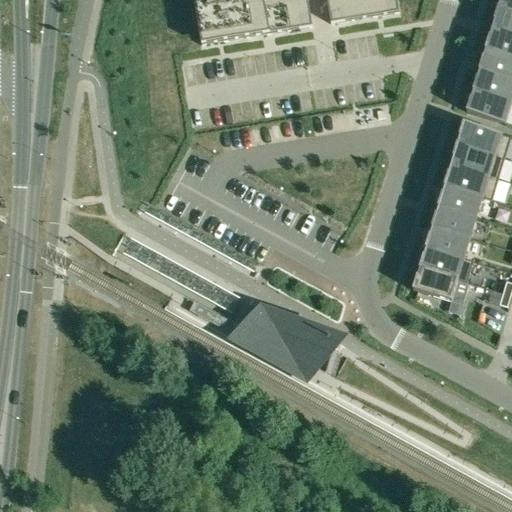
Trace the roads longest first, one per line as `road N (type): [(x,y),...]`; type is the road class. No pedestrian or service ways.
road 1 (residential): [(450,0),(364,285),(384,331),(488,388)]
road 2 (secondary): [(0,439),(23,214)]
road 3 (secondary): [(23,214),(51,0)]
road 4 (secondary): [(19,0),(23,214)]
